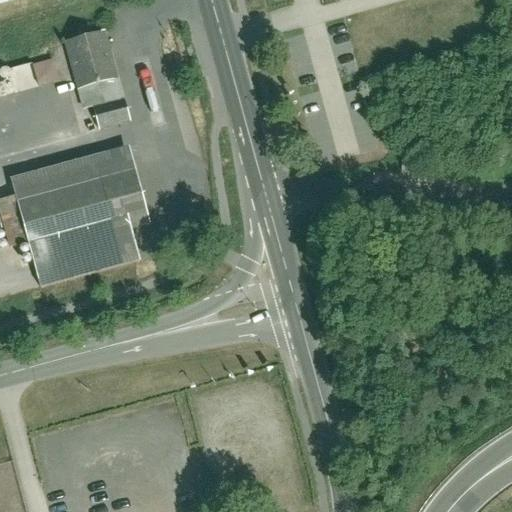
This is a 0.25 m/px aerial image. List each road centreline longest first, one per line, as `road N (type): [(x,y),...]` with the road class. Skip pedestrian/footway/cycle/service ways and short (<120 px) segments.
road 1 (residential): [(295,298),(0,369)]
road 2 (unclassified): [(511,195),(267,193)]
road 3 (tertiary): [(295,298),(333,430),(344,511)]
road 4 (tertiary): [(213,0),(267,193)]
